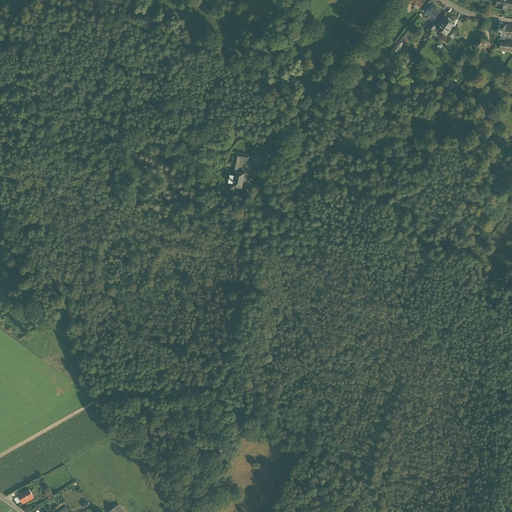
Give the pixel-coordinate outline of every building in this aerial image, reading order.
[(505,11),(507,11),(507,9),(511,10),(511,9),(511,0),(496,0),(495,6),(498,7),(497,9),(499,9),(505,11)] [(429,9),(426,12),(430,15),(435,18),(440,12),(434,8),(436,6),(433,4),(429,9)] [(428,18),(430,15),(426,12),(429,9),(426,6),(422,12),(425,14),(424,15),(424,16),(427,18),(428,18)] [(453,26),(455,27),(458,20),(455,18),(453,21),(448,18),(446,20),(453,25),(453,26)] [(439,28),(447,34),(453,26),(453,25),(446,20),(445,19),(442,23),(439,27),(439,28)] [(428,28),(433,31),(437,26),(438,24),(434,21),(428,28)] [(501,36),(503,37),(505,25),(496,24),(495,32),(501,33),(501,36)] [(511,25),(505,25),(503,37),(506,37),(511,37),(511,25)] [(400,40),(401,41),(407,34),(411,38),(412,36),(406,32),(400,40)] [(481,47),(485,49),(489,43),(480,38),(480,37),(476,44),(475,46),(480,49),(481,48),(481,47)] [(400,40),(391,51),(394,52),(401,43),(402,42),(401,41),(400,40)] [(401,43),(394,52),(397,53),(404,44),(401,43)] [(500,50),(511,51),(511,44),(504,43),(501,43),(500,50)] [(277,142),(270,150),(277,155),(283,147),(277,142)] [(235,152),(232,169),(233,169),(233,171),(238,172),(240,159),(250,161),(251,156),(235,152)] [(238,172),(233,171),(232,176),(231,183),(229,189),(234,190),(235,187),(242,189),(244,174),(238,172)] [(29,490),(18,496),(23,504),(26,501),(27,502),(29,501),(29,500),(30,498),(33,497),(29,490)] [(85,498),(80,500),(83,509),(89,506),(85,498)]
